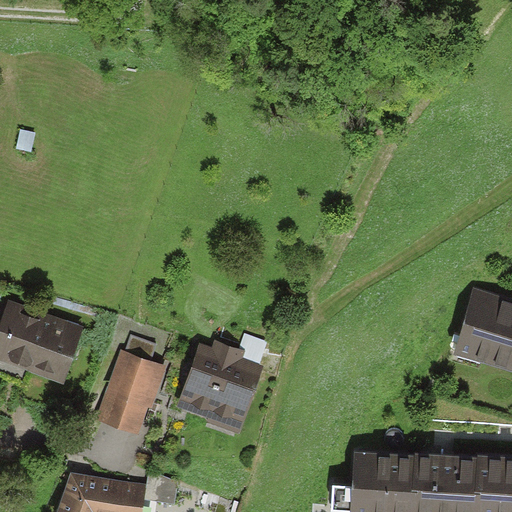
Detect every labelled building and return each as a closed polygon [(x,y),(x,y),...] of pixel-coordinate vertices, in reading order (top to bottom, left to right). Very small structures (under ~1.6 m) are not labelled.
[(455,351),(511,368),(511,298),(475,287),(455,351)] [(84,327),(10,302),(0,331),(0,362),(64,385),(84,327)] [(129,347),(153,354),(158,339),(134,331),(129,347)] [(267,367),(201,345),(178,412),(244,434),(267,367)] [(146,438),(168,367),(122,352),(99,423),(146,438)] [(511,511),(511,455),(354,447),(352,483),(334,482),(333,507),(355,508),(354,511),(511,511)] [(144,511),(149,486),(74,474),(62,511),(144,511)]
